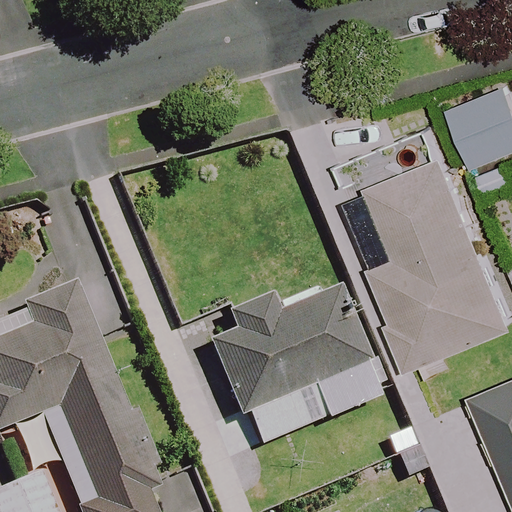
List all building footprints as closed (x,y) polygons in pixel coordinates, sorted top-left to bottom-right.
[(323,131),(334,160),(389,139),(379,110),(323,131)] [(509,330),(443,158),(365,188),(393,260),(365,271),(403,371),(509,330)] [(194,325),(234,425),(244,421),(254,449),(371,403),(324,285),(262,309),(259,300),(194,325)] [(150,486),(144,472),(155,468),(131,410),(120,415),(69,290),(0,318),(0,432),(33,419),(69,507),(61,510),(62,511),(149,511),(140,490),(150,486)] [(48,511),(35,478),(30,480),(0,492),(0,511),(48,511)]
